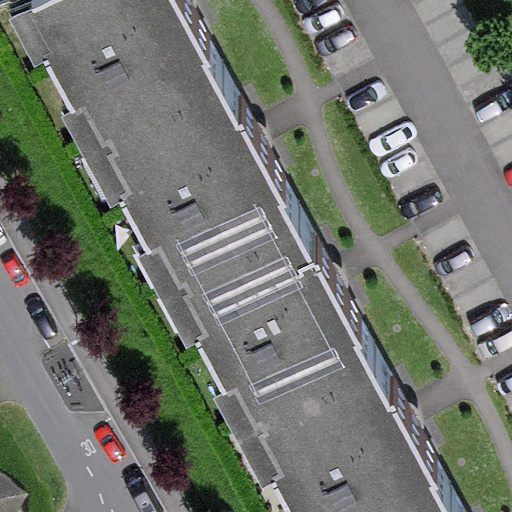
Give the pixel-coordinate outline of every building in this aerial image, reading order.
[(15,0),(34,35),(46,28),(61,57),(75,83),(65,88),(83,123),(213,55),(200,29),(203,27),(189,0),(15,0)] [(231,90),(213,55),(83,123),(88,134),(109,174),(121,168),(137,199),(150,224),(140,229),(160,267),(291,199),(279,176),(275,169),(280,166),(261,129),(239,86),(231,90)] [(307,230),(291,199),(160,267),(164,275),(184,314),(196,308),(212,337),(225,361),(214,367),(235,407),(367,339),(353,312),(357,310),(337,272),(315,229),(314,227),(307,230)] [(384,372),(367,339),(235,407),(240,415),(260,454),(271,448),(299,502),(290,507),(292,511),(380,511),(443,479),(428,449),(433,447),(414,410),(392,368),(384,372)] [(459,510),(443,479),(380,511),(470,511),(467,506),(459,510)] [(0,511),(19,511),(0,499),(0,511)]
